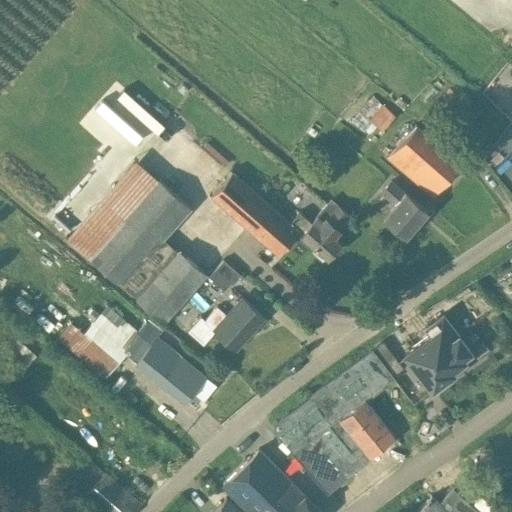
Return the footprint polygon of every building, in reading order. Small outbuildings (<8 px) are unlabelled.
[(458,94),(449,87),(432,107),(441,115),(458,94)] [(369,120),(379,129),(393,114),(370,93),(349,118),(361,129),(369,120)] [(461,163),(416,122),(386,156),(432,196),(461,163)] [(118,281),(119,280),(137,295),(135,296),(164,322),(198,283),(206,273),(207,272),(179,247),(177,249),(163,238),(191,206),(135,156),(65,235),(118,281)] [(290,222),(231,170),(210,194),(277,252),(293,234),(311,250),(315,245),(328,256),(340,241),(333,234),(339,227),(338,226),(349,213),(332,199),(313,221),(300,210),(290,222)] [(404,192),(390,180),(381,190),(395,203),(384,216),(406,235),(428,211),(405,191),(404,192)] [(223,258),(208,276),(215,281),(224,289),(239,273),(223,258)] [(187,328),(202,342),(214,329),(235,348),(263,317),(242,297),(227,313),(217,304),(204,318),(200,314),(187,328)] [(92,308),(87,314),(94,319),(99,314),(92,308)] [(121,327),(101,311),(99,314),(94,319),(84,331),(71,320),(56,337),(104,377),(125,353),(184,402),(205,376),(156,336),(164,327),(151,316),(139,330),(127,320),(121,327)] [(470,351),(443,313),(425,326),(430,334),(404,353),(431,389),(453,373),(451,370),(464,360),(462,357),(470,351)] [(18,340),(9,331),(0,340),(10,349),(18,340)] [(391,376),(392,378),(398,385),(410,376),(404,367),(383,340),(371,349),(391,376)] [(392,378),(371,349),(311,393),(311,394),(275,422),(275,428),(329,492),(394,436),(365,398),(392,378)] [(321,511),(258,447),(222,482),(251,511),(321,511)] [(105,469),(91,486),(84,495),(103,511),(133,511),(142,502),(105,469)] [(35,501),(9,483),(0,496),(0,511),(35,511),(30,508),(35,501)] [(456,490),(435,511),(494,511),(496,511),(480,496),(471,505),(456,490)] [(241,511),(226,497),(212,511),(241,511)]
